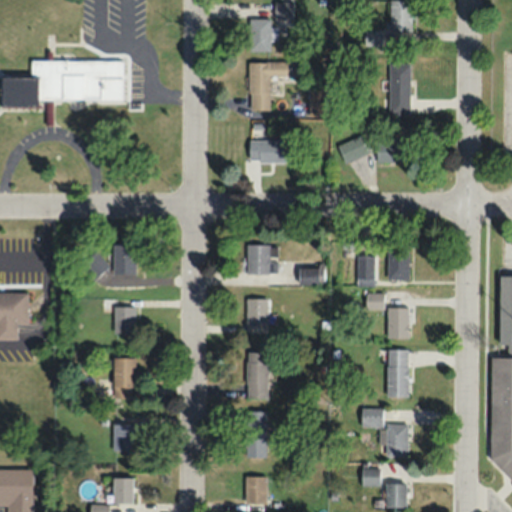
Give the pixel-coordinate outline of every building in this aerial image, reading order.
[(410,0),(388,0),(389,30),(411,30),(410,0)] [(381,45),(381,30),(365,30),(365,45),(381,45)] [(1,75),(1,107),(41,107),(41,99),(101,100),(102,60),(31,59),(31,75),(1,75)] [(248,60),(248,109),(269,109),(270,77),(296,77),(296,61),(248,60)] [(410,62),(389,62),(389,114),(410,114),(410,62)] [(308,116),(326,116),(326,86),(308,86),(308,116)] [(408,162),(407,139),(379,140),(375,142),(371,131),(337,144),(344,161),(377,149),(377,163),(408,162)] [(249,139),(249,161),(290,161),(290,139),(249,139)] [(135,273),(135,243),(112,243),(112,273),(135,273)] [(277,273),(277,259),(277,245),(247,245),(247,273),(277,273)] [(408,279),(408,245),(387,245),(387,279),(408,279)] [(93,281),(108,264),(94,251),(79,267),(93,281)] [(374,286),(374,255),(356,255),(356,286),(374,286)] [(300,284),(323,284),(323,267),(300,267),(300,284)] [(511,275),(499,275),(498,345),(506,345),(506,357),(498,357),(491,357),(489,459),(511,482),(511,275)] [(0,291),(0,338),(16,338),(16,323),(28,322),(28,291),(0,291)] [(383,292),(365,292),(365,309),(383,309),(383,292)] [(267,298),(245,298),(245,325),(267,325),(267,298)] [(113,333),(134,333),(134,306),(113,306),(113,333)] [(408,306),(387,306),(387,337),(408,337),(408,306)] [(408,396),(408,349),(386,349),(386,396),(408,396)] [(245,397),(266,397),(266,351),(245,351),(245,397)] [(112,357),(112,398),(134,398),(134,357),(112,357)] [(243,456),(265,456),(266,411),(244,411),(243,456)] [(408,422),(386,422),(386,455),(408,455),(408,422)] [(134,450),(134,424),(112,424),(112,450),(134,450)] [(0,504),(6,505),(6,511),(31,511),(32,468),(0,468),(0,504)] [(378,468),(362,468),(362,484),(378,485),(378,468)] [(266,502),(266,475),(243,475),(243,502),(266,502)] [(112,501),(132,501),(132,477),(112,477),(112,501)] [(385,506),(406,506),(406,483),(385,483),(385,506)] [(107,511),(107,503),(90,503),(89,511),(107,511)]
